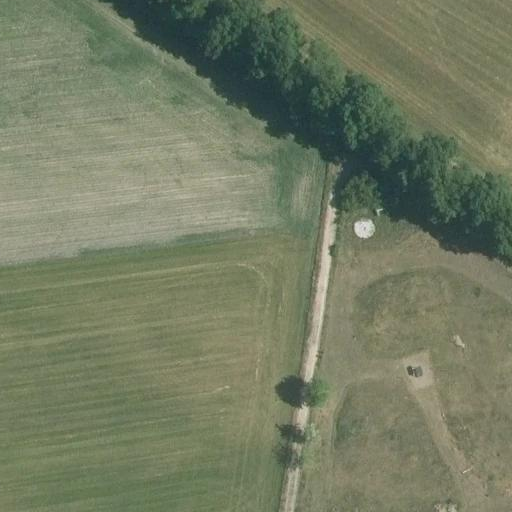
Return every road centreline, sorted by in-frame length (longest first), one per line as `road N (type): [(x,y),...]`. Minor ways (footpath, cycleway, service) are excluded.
road 1 (track): [(285,511),(335,184),(354,153)]
road 2 (track): [(354,153),(151,0)]
road 3 (track): [(354,153),(511,268)]
